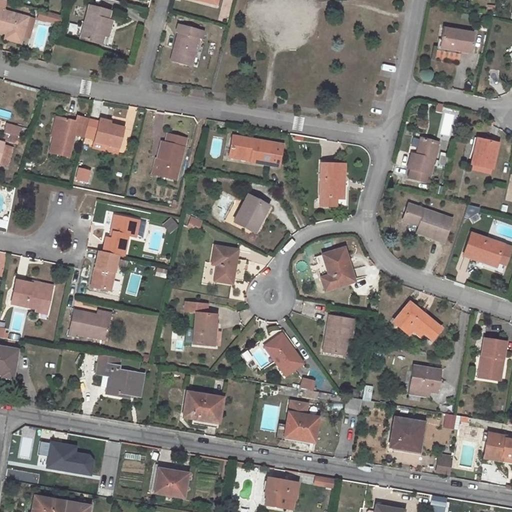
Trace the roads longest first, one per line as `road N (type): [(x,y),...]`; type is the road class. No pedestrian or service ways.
road 1 (residential): [(0,411),(511,500)]
road 2 (residential): [(384,134),(140,96)]
road 3 (residential): [(511,309),(394,270),(366,226)]
road 4 (residential): [(140,96),(0,68)]
